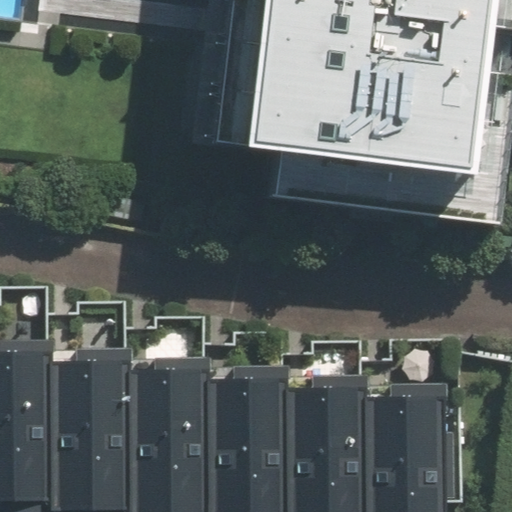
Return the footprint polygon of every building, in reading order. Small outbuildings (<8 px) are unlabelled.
[(502,0),(229,0),(213,148),(277,155),(269,198),(494,226),(504,110),(489,110),(502,0)] [(0,500),(53,499),(50,357),(49,340),(0,341),(0,500)] [(53,511),(129,510),(125,367),(125,355),(50,357),(53,499),(53,511)] [(129,511),(207,511),(202,378),(202,364),(125,367),(129,510),(129,511)] [(282,511),(277,384),(277,375),(202,378),(207,511),(282,511)] [(366,511),(363,398),(362,381),(277,384),(282,511),(366,511)] [(442,511),(438,396),(363,398),(366,511),(442,511)]
